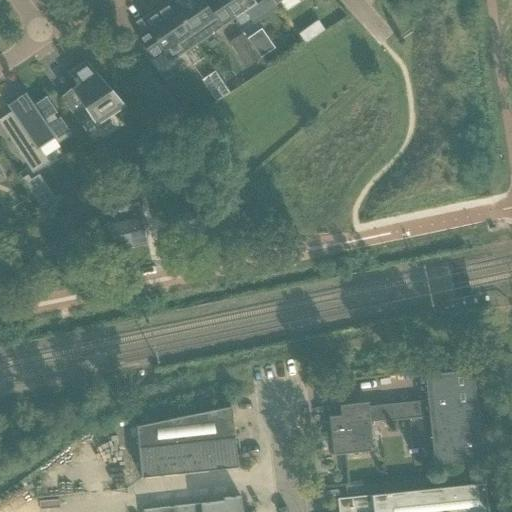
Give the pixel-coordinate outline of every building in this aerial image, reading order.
[(170,0),(168,2),(196,44),(231,21),(216,0),(206,0),(203,2),(202,0),(170,0)] [(216,0),(231,21),(235,18),(244,12),(245,12),(256,4),(253,0),(216,0)] [(275,5),(272,0),(262,0),(245,12),(251,21),(275,5)] [(196,44),(168,2),(146,16),(147,18),(143,21),(142,20),(140,21),(141,22),(138,24),(144,32),(136,37),(151,60),(162,52),(169,63),(196,44)] [(318,20),(307,28),(314,37),(325,29),(318,20)] [(307,28),(298,34),(304,43),(314,37),(307,28)] [(248,39),(260,57),(272,49),(260,31),(248,39)] [(241,34),(229,42),(237,55),(249,47),(241,34)] [(75,84),(60,97),(78,124),(89,117),(95,126),(125,106),(85,60),(67,72),(75,84)] [(224,87),(211,95),(215,102),(229,93),(224,87)] [(10,112),(0,118),(0,125),(32,173),(36,171),(35,170),(47,162),(37,147),(52,137),(57,143),(70,134),(59,117),(58,118),(58,119),(56,120),(53,114),(54,113),(55,114),(56,113),(45,96),(44,97),(44,98),(33,105),(25,93),(23,94),(24,94),(21,96),(21,95),(20,96),(21,97),(17,100),(16,98),(15,99),(16,100),(8,105),(7,104),(6,105),(10,112)] [(38,174),(30,179),(27,175),(21,178),(41,209),(56,200),(55,199),(38,174)] [(82,203),(105,188),(99,178),(75,193),(82,203)] [(112,251),(146,243),(142,224),(134,191),(114,196),(119,218),(105,222),(107,234),(101,235),(99,239),(101,250),(105,251),(111,250),(112,251)] [(18,234),(32,224),(19,205),(5,215),(18,234)] [(205,207),(168,214),(172,233),(210,225),(210,222),(214,221),(212,211),(206,212),(205,207)] [(481,459),(472,370),(424,375),(427,400),(367,407),(366,402),(339,405),(340,415),(328,416),(332,454),(372,450),(369,422),(429,416),(434,464),(481,459)] [(141,477),(217,469),(237,467),(230,407),(135,426),(138,447),(141,477)] [(486,511),(484,483),(336,499),(337,511),(486,511)] [(238,511),(239,511),(242,511),(240,496),(223,498),(223,501),(142,510),(142,511),(238,511)]
